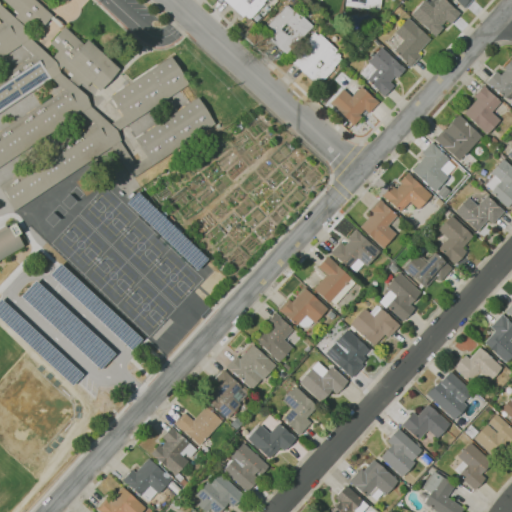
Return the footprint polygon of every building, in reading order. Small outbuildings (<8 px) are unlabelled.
[(38,31),(35,29),(32,32),(34,34),(31,38),(55,61),(56,60),(53,57),(58,51),(50,43),(65,27),(84,44),(88,39),(120,69),(100,91),(96,87),(91,82),(86,87),(82,83),(77,88),(87,97),(91,106),(111,124),(123,116),(111,97),(171,57),(189,83),(128,124),(128,123),(118,131),(121,140),(120,141),(136,164),(147,157),(135,139),(198,98),(215,123),(133,178),(112,146),(16,210),(0,186),(94,123),(82,112),(0,166),(0,131),(64,89),(52,78),(0,112),(0,78),(34,56),(21,45),(0,59),(0,23),(3,21),(0,18),(0,0),(35,0),(52,15),(45,24),(38,31)] [(249,19),(245,15),(243,17),(224,0),(266,0),(264,3),(251,18),(250,17),(249,19)] [(370,7),(369,9),(345,6),(345,0),(381,0),(380,8),(370,7)] [(435,37),(411,14),(424,0),(426,0),(429,3),(432,0),(446,0),(455,9),(456,9),(460,13),(450,23),(447,20),(441,25),(444,27),(435,37)] [(472,0),(464,8),(456,0),(472,0)] [(287,55),(269,39),(272,35),(264,27),(286,4),(299,15),(300,14),(314,27),(287,55)] [(411,67),(407,63),(394,50),(403,40),(395,32),(408,18),(431,39),(418,53),(421,56),(411,67)] [(321,83),(320,82),(319,82),(316,79),(314,82),(293,63),(308,46),(304,42),(314,32),(318,35),(319,33),(337,50),(335,53),(336,54),(337,52),(341,55),(339,57),(341,59),(334,67),(334,68),(321,83)] [(384,96),(380,92),(381,91),(367,79),(368,79),(360,72),(369,62),(368,61),(381,47),(405,69),(397,78),(395,76),(390,82),(394,85),(384,96)] [(511,95),(507,100),(492,86),(491,87),(486,82),(497,71),(501,75),(506,69),(504,67),(511,58),(511,95)] [(487,134),(464,113),(477,99),(474,96),(484,85),(501,102),(492,112),(500,120),(487,134)] [(353,125),(349,121),(350,121),(338,110),(337,111),(329,103),(343,88),(352,96),(361,86),(374,98),(379,102),(369,113),(365,109),(360,114),(362,116),(353,125)] [(459,161),(445,147),(444,148),(434,139),(444,129),(445,130),(451,124),(449,122),(455,116),(457,117),(459,114),(482,136),(459,161)] [(435,191),(412,170),(425,156),(422,153),(432,142),(450,158),(448,160),(455,166),(447,175),(448,176),(435,191)] [(511,200),(506,207),(491,192),(492,191),(486,185),(494,176),(490,173),(503,158),(511,166),(511,200)] [(400,211),(388,200),(387,201),(383,196),(393,185),(397,189),(402,183),(400,181),(408,173),(432,194),(418,209),(410,201),(400,211)] [(443,199),(437,193),(444,186),(451,192),(443,199)] [(477,230),(467,221),(466,221),(455,211),(468,197),(477,206),(487,195),(504,211),(493,224),(488,219),(477,230)] [(439,207),(435,202),(439,198),(444,203),(439,207)] [(383,248),(360,226),(373,213),(370,209),(380,199),(397,215),(388,225),(397,234),(383,248)] [(456,261),(455,260),(453,262),(438,248),(447,238),(438,229),(451,215),(473,236),(462,248),(466,251),(456,261)] [(180,233),(172,226),(174,223),(173,222),(171,224),(167,220),(171,216),(177,222),(175,224),(182,231),(180,233)] [(18,234),(25,245),(0,261),(0,228),(5,225),(6,227),(14,221),(21,232),(18,234)] [(355,271),(350,267),(348,268),(336,256),(335,257),(331,253),(341,242),(343,244),(344,242),(346,244),(350,240),(348,238),(356,229),(379,251),(366,265),(363,263),(355,271)] [(425,288),(404,268),(417,254),(425,261),(435,250),(440,255),(453,266),(440,280),(436,276),(425,288)] [(335,304),(331,300),(329,302),(314,289),(326,275),(317,267),(328,256),(351,278),(351,279),(355,283),(335,304)] [(395,273),(389,267),(393,263),(399,269),(395,273)] [(403,321),(386,305),(385,307),(379,302),(390,290),(386,287),(399,272),(420,292),(409,304),(414,308),(403,321)] [(303,327),(299,323),(297,325),(282,313),(278,310),(288,299),(291,302),(305,287),(327,307),(314,322),(314,321),(309,326),(303,327)] [(374,346),(356,330),(354,332),(350,328),(351,326),(350,324),(365,308),(370,312),(378,304),(382,307),(381,308),(385,311),(400,325),(388,337),(384,334),(374,346)] [(279,361),(259,343),(258,344),(255,340),(264,330),(266,333),(270,328),(266,324),(276,313),(293,329),(284,339),(292,347),(279,361)] [(493,330),(482,343),(505,363),(511,354),(511,343),(508,340),(511,336),(511,324),(500,314),(489,326),(493,330)] [(333,351),(329,347),(334,341),(335,342),(348,328),(366,345),(365,346),(372,352),(364,360),(360,364),(362,366),(351,378),(345,372),(346,372),(335,362),(339,357),(336,358),(333,354),(333,351)] [(252,389),(244,382),(245,382),(230,369),(227,367),(237,356),(240,358),(252,344),(275,365),(263,379),(261,378),(252,389)] [(469,382),(478,372),(487,381),(500,367),(478,347),(468,358),(464,354),(452,366),(469,382)] [(320,401),(299,382),(312,368),(322,377),(332,366),(348,381),(336,394),(332,389),(320,401)] [(227,419),(207,400),(207,401),(203,397),(211,388),(212,390),(218,384),(214,380),(224,370),(241,386),(232,396),(240,404),(227,419)] [(426,394),(452,420),(466,405),(462,401),(471,392),(448,370),(426,394)] [(299,435),(293,429),(294,428),(283,418),(291,409),(282,400),(295,386),(317,406),(306,418),(311,422),(299,435)] [(511,393),(498,409),(511,422),(511,393)] [(416,440),(426,429),(435,438),(448,424),(427,404),(416,415),(412,412),(400,424),(416,440)] [(200,445),(184,431),(184,432),(174,423),(184,412),(193,420),(206,406),(222,421),(200,445)] [(472,437),(491,456),(511,433),(511,432),(493,414),(472,437)] [(269,458),(259,448),(258,449),(247,439),(261,425),(269,433),(279,423),(295,438),(284,450),(280,447),(269,458)] [(184,487),(179,482),(180,481),(174,476),(175,475),(155,457),(155,458),(151,454),(159,445),(161,447),(166,441),(162,437),(172,426),(196,449),(190,457),(186,453),(183,456),(188,461),(178,472),(184,477),(183,478),(188,482),(184,487)] [(422,451),(396,428),(384,441),(389,445),(379,457),(399,475),(422,451)] [(474,489),(484,478),(479,474),(490,462),(469,442),(456,456),(461,461),(453,469),(474,489)] [(246,491),(224,470),(233,459),(231,457),(244,443),(269,466),(261,475),(257,471),(253,475),(258,478),(246,491)] [(148,501),(141,495),(140,495),(127,483),(126,484),(122,480),(132,469),(136,472),(149,458),(172,479),(159,494),(157,492),(148,501)] [(396,480),(371,458),(349,482),(374,504),(396,480)] [(446,497),(454,484),(431,471),(420,488),(428,493),(422,504),(435,511),(459,511),(462,507),(446,497)] [(218,511),(215,511),(211,508),(207,511),(205,511),(198,505),(202,501),(195,495),(209,479),(212,481),(219,473),(243,494),(233,506),(228,502),(218,511)] [(178,494),(168,486),(173,481),(182,490),(178,494)] [(360,511),(367,505),(344,485),(333,497),(337,502),(327,511),(360,511)] [(99,511),(96,509),(106,497),(110,501),(123,487),(145,507),(140,511),(99,511)]
